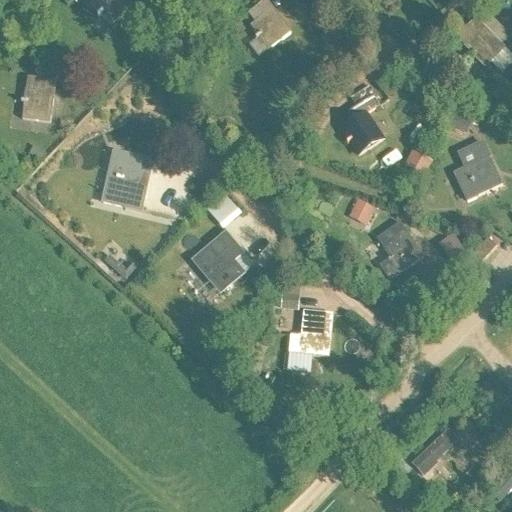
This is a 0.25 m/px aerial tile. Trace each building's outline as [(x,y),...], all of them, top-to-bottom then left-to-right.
[(36,0),(6,0),(6,1),(22,18),(38,2),(36,0)] [(133,9),(123,0),(83,0),(113,29),(133,9)] [(251,29),(269,53),(292,37),(267,3),(258,9),(266,19),(251,29)] [(506,52),(476,22),(469,29),(477,38),(465,50),(486,71),(506,52)] [(62,73),(60,86),(69,87),(71,74),(62,73)] [(57,85),(29,81),(23,123),(51,127),(57,85)] [(373,100),(360,109),(347,117),(353,127),(343,133),(359,159),(383,144),(367,119),(380,110),(373,100)] [(455,115),(449,129),(467,138),(474,124),(455,115)] [(454,177),(468,205),(478,200),(503,188),(483,146),(458,157),(465,172),(454,177)] [(154,165),(126,158),(117,199),(145,205),(154,165)] [(197,182),(189,192),(202,202),(209,192),(197,182)] [(358,204),(349,221),(367,230),(375,212),(358,204)] [(377,242),(390,262),(379,270),(389,284),(424,261),(400,227),(377,242)] [(457,235),(443,247),(459,267),(473,255),(457,235)] [(221,300),(246,279),(236,266),(245,258),(226,236),(192,265),(221,300)] [(474,258),(483,266),(497,251),(488,243),(474,258)] [(261,276),(251,284),(261,296),(270,287),(261,276)] [(281,313),(299,315),(300,300),(283,298),(281,313)] [(304,328),(303,340),(291,339),(289,357),(329,361),(333,319),(323,318),(322,330),(304,328)] [(311,418),(298,435),(311,445),(325,428),(322,426),(311,418)] [(448,433),(413,468),(425,480),(438,467),(437,465),(459,444),(448,433)] [(405,481),(416,493),(423,486),(412,474),(405,481)] [(511,474),(492,497),(501,505),(511,492),(511,474)]
